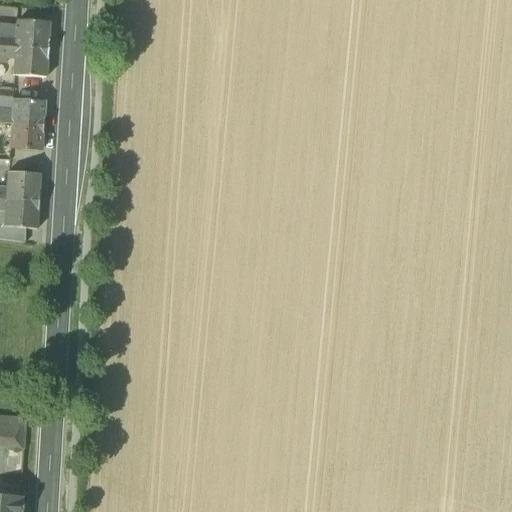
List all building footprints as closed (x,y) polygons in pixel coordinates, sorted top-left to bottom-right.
[(0,48),(47,53),(47,43),(49,26),(16,24),(16,26),(15,40),(7,39),(7,35),(0,34),(0,48)] [(0,25),(0,34),(7,35),(7,39),(15,40),(16,26),(0,25)] [(46,62),(47,53),(0,48),(0,64),(5,65),(5,61),(13,62),(13,65),(12,78),(45,80),(46,62)] [(0,98),(0,113),(11,114),(12,103),(12,100),(0,98)] [(0,125),(11,127),(42,129),(42,122),(43,123),(44,105),(12,103),(11,114),(0,113),(0,125)] [(0,143),(10,144),(11,127),(0,125),(0,143)] [(42,129),(11,127),(10,144),(9,150),(41,152),(42,135),(42,129)] [(0,189),(0,201),(37,204),(39,177),(6,174),(5,190),(0,189)] [(36,231),(37,204),(0,201),(0,213),(3,214),(3,228),(3,229),(24,231),(36,231)] [(0,241),(24,245),(24,231),(3,229),(3,228),(0,227),(0,241)] [(0,449),(23,452),(25,421),(0,419),(0,449)] [(0,511),(18,511),(19,502),(0,500),(0,511)]
